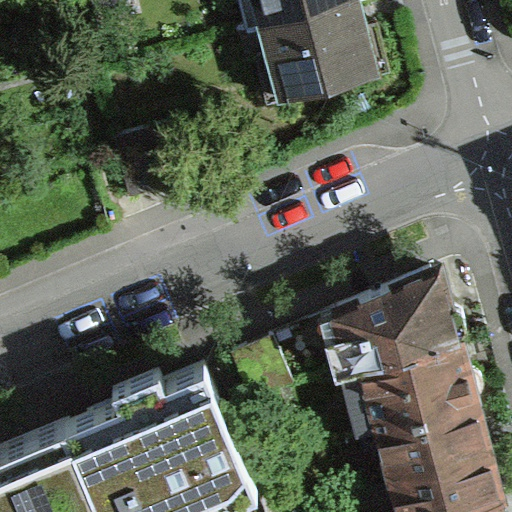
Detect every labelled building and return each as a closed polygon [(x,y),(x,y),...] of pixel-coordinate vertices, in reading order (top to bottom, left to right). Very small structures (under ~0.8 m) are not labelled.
[(241,0),(247,20),(263,16),(323,0),(241,0)] [(268,93),(293,87),(294,93),(334,82),(332,76),(387,62),(375,17),(363,20),(359,6),(357,0),(323,0),(263,16),(270,44),(256,47),(268,93)] [(188,173),(173,116),(144,124),(159,181),(172,177),(188,173)] [(159,181),(144,124),(114,132),(129,189),(142,185),(159,181)] [(450,300),(441,268),(436,265),(430,262),(351,295),(333,303),(339,325),(326,329),(335,364),(346,361),(458,331),(457,330),(460,329),(465,320),(461,305),(452,300),(450,300)] [(232,345),(232,346),(249,386),(293,375),(273,328),(232,345)] [(470,361),(465,360),(461,344),(458,331),(346,361),(355,394),(369,390),(378,421),(475,395),(474,390),(478,387),(479,384),(480,382),(481,378),(481,375),(480,370),(478,367),(475,363),(472,362),(470,361)] [(187,511),(257,483),(205,357),(165,374),(159,360),(113,379),(119,393),(92,404),(66,415),(106,511),(187,511)] [(390,469),(488,444),(478,407),(475,395),(378,421),(390,469)] [(0,511),(106,511),(66,415),(0,442),(0,511)] [(401,511),(423,511),(496,493),(500,492),(490,453),(488,444),(390,469),(401,511)] [(501,511),(496,493),(423,511),(501,511)]
